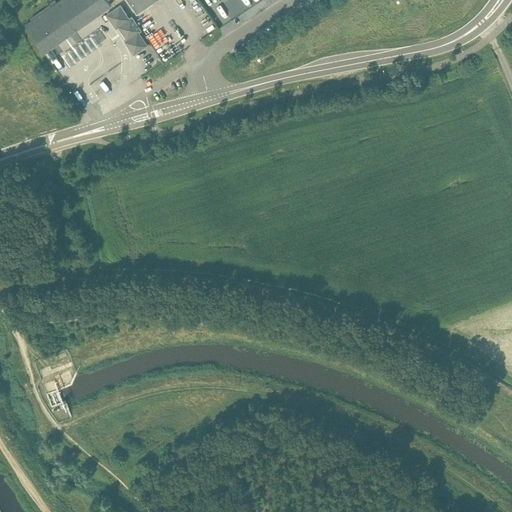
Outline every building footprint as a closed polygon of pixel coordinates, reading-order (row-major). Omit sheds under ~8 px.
[(44,52),(77,28),(59,2),(56,3),(54,0),(49,3),(52,7),(25,25),(44,52)] [(107,0),(60,0),(59,2),(77,28),(111,5),(107,0)] [(127,0),(137,13),(155,0),(127,0)] [(391,0),(398,13),(422,0),(391,0)] [(141,30),(132,17),(129,18),(120,5),(106,15),(116,28),(118,26),(127,39),(124,41),(134,55),(147,45),(138,32),(141,30)] [(258,67),(267,63),(261,53),(253,57),(258,67)]
